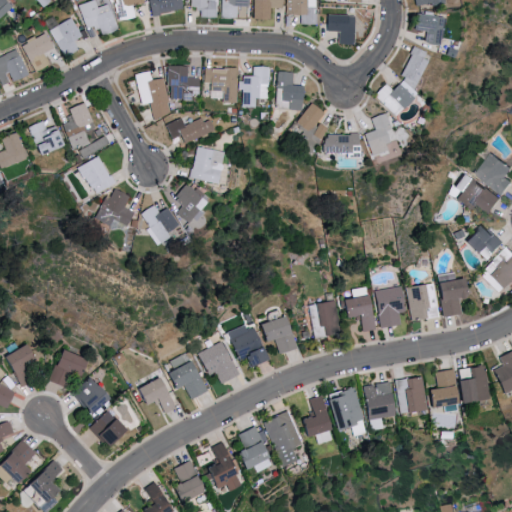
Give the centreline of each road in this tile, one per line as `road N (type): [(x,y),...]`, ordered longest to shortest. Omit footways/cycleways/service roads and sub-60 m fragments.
road 1 (residential): [(87,511),(150,457),(297,382),(486,341),(511,326)]
road 2 (residential): [(0,115),(159,46),(287,48),(344,93)]
